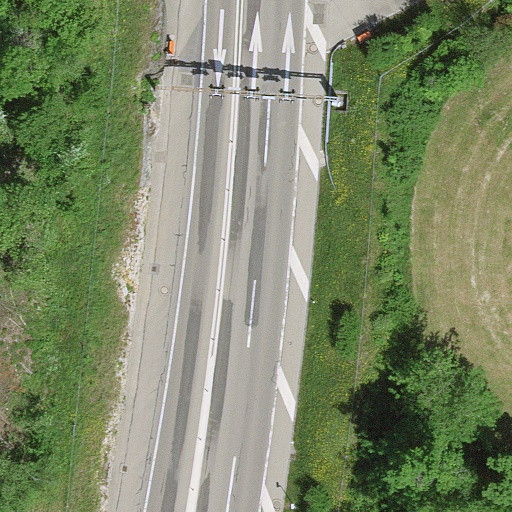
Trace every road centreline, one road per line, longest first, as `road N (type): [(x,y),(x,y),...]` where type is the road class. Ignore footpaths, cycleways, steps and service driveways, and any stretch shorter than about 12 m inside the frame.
road 1 (motorway): [(248,89),(210,208),(165,511)]
road 2 (motorway): [(231,511),(257,206),(248,89)]
